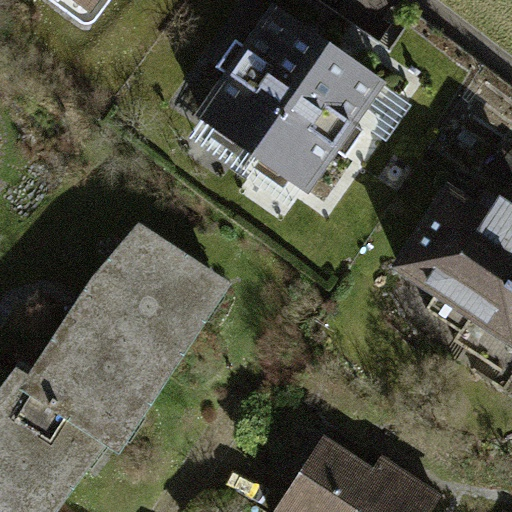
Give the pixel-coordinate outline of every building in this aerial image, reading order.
[(252,152),(327,42),(276,8),(247,51),(234,43),(219,66),(229,73),(199,116),(252,152)] [(327,42),(252,152),(303,186),(332,145),(346,154),(363,129),(351,121),(380,79),(327,42)] [(511,163),(502,157),(492,173),(511,185),(511,163)] [(447,188),(398,260),(437,287),(424,306),(461,331),(457,337),(511,374),(511,206),(499,198),(488,215),(447,188)] [(98,280),(34,379),(100,426),(114,436),(219,287),(144,236),(98,280)] [(0,511),(39,511),(100,426),(34,379),(20,369),(0,396),(0,511)] [(322,439),(273,511),(425,511),(435,497),(380,460),(372,472),(322,439)]
